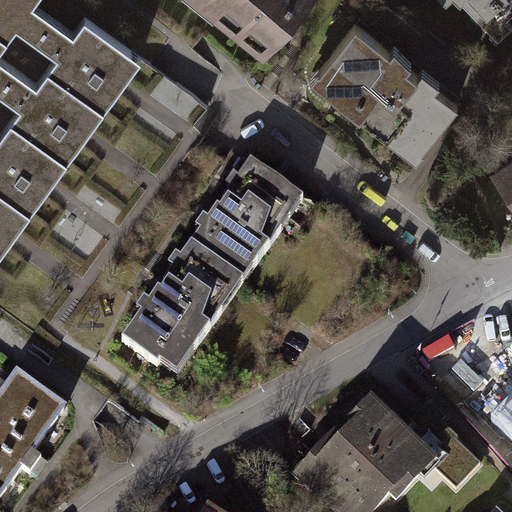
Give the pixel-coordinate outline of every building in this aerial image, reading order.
[(0,0),(0,35),(5,39),(16,25),(56,55),(46,68),(102,109),(140,57),(84,16),(73,31),(32,1),(33,0),(0,0)] [(205,0),(262,46),(295,5),(301,9),(308,0),(205,0)] [(511,0),(456,0),(460,3),(462,1),(492,31),(511,9),(511,0)] [(420,149),(456,102),(392,52),(355,24),(318,72),(363,106),(359,112),(386,133),(391,127),(420,149)] [(411,27),(392,52),(456,102),(461,96),(411,57),(426,38),(411,27)] [(65,160),(102,109),(46,68),(36,83),(0,56),(0,46),(5,39),(0,35),(0,92),(19,106),(9,119),(65,160)] [(151,116),(197,147),(222,110),(177,79),(151,116)] [(0,191),(28,211),(65,160),(9,119),(0,131),(0,191)] [(511,197),(511,159),(494,170),(511,197)] [(216,210),(190,247),(233,278),(244,263),(253,270),(281,231),(273,225),(294,195),(250,164),(222,203),(225,204),(219,212),(216,210)] [(0,249),(28,211),(0,191),(0,249)] [(213,306),(233,278),(190,247),(163,284),(166,286),(160,294),(157,292),(122,342),(157,366),(165,356),(173,362),(185,345),(194,352),(222,313),(213,306)] [(0,498),(21,469),(29,475),(41,458),(33,452),(65,408),(16,373),(5,388),(10,391),(0,403),(0,498)] [(415,429),(404,440),(428,463),(455,489),(479,464),(455,441),(457,438),(426,408),(410,424),(415,429)] [(511,408),(503,418),(511,427),(511,408)] [(418,473),(428,463),(404,440),(373,410),(340,444),(334,439),(309,464),(312,466),(300,478),(321,499),(323,497),(338,511),(370,511),(389,493),(396,500),(419,475),(418,473)]
